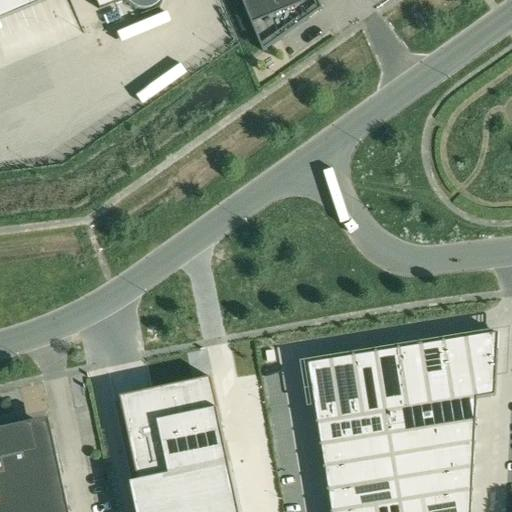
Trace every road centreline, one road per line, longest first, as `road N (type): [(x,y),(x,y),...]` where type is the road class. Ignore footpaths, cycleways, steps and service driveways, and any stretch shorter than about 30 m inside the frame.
road 1 (unclassified): [(0,347),(115,298),(308,153)]
road 2 (unclassified): [(308,153),(373,244),(389,254),(418,261),(511,251)]
road 3 (unclassified): [(308,153),(511,10)]
